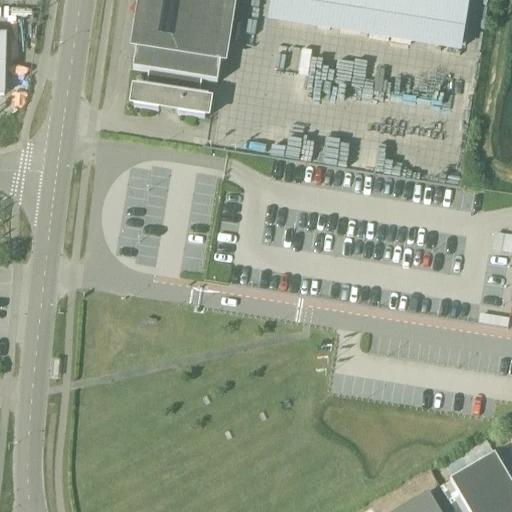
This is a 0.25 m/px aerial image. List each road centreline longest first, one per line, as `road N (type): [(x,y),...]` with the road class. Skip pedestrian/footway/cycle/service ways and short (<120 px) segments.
road 1 (unclassified): [(28,511),(29,420),(55,174)]
road 2 (unclassified): [(55,174),(82,0)]
